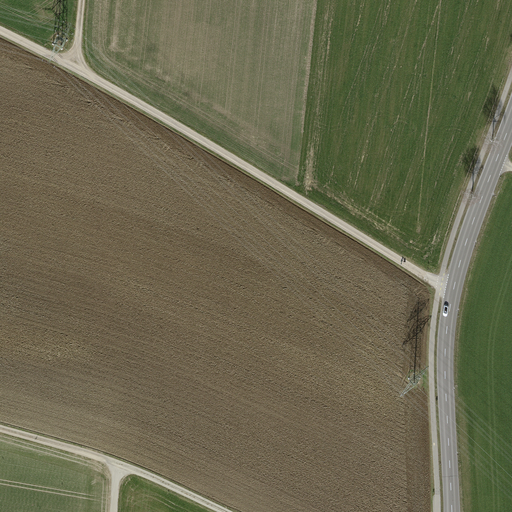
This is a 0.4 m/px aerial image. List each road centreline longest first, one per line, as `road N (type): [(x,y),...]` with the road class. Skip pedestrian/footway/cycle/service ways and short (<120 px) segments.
road 1 (track): [(452,289),(319,204),(0,30)]
road 2 (tertiary): [(511,118),(452,289),(452,511)]
road 3 (track): [(0,430),(116,464),(220,511)]
